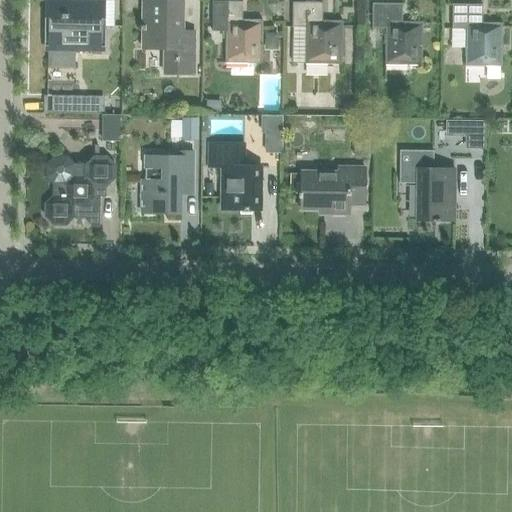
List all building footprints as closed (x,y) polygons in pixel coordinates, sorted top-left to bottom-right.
[(47,1),(47,52),(100,53),(100,1),(47,1)] [(142,2),(141,50),(163,50),(163,75),(193,75),(193,45),(181,45),(182,2),(142,2)] [(211,3),(211,33),(224,33),(224,64),(261,65),(261,22),(241,21),(242,4),(211,3)] [(292,4),(291,27),(305,27),(304,65),(341,66),(342,23),(322,22),(322,4),(292,4)] [(372,5),(371,30),(385,30),(385,66),(421,67),(422,23),(401,23),(402,5),(372,5)] [(451,6),(451,30),(457,30),(457,45),(464,45),(464,68),(501,68),(501,24),(482,24),(482,6),(451,6)] [(47,100),(47,114),(99,114),(100,101),(47,100)] [(280,117),(259,116),(259,130),(263,130),(263,150),(280,150),(280,117)] [(102,117),(102,141),(118,141),(118,117),(102,117)] [(208,144),(208,168),(221,168),(221,210),(260,210),(260,166),(243,166),(243,144),(208,144)] [(399,151),(399,184),(416,184),(416,221),(455,221),(455,170),(437,170),(437,152),(399,151)] [(144,180),(144,182),(148,182),(148,214),(180,215),(180,196),(180,184),(192,184),(192,153),(176,153),(176,157),(145,157),(144,180)] [(45,205),(45,218),(52,226),(66,226),(74,218),(84,218),(92,226),(100,226),(101,197),(95,197),(95,187),(105,187),(106,187),(114,179),(114,167),(106,158),(94,158),(86,166),(74,166),(74,177),(65,186),(54,185),(53,197),(45,205)] [(300,174),(299,210),(327,210),(327,215),(347,215),(348,206),(363,206),(363,169),(337,168),(337,175),(300,174)]
